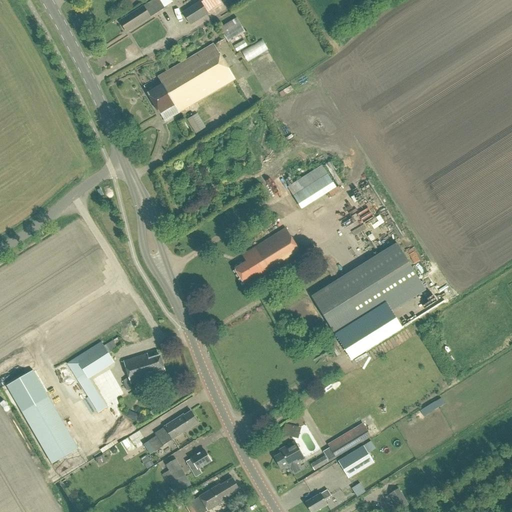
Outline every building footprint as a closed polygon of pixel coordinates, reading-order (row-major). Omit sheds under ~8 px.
[(127,32),(140,24),(162,10),(156,0),(154,0),(140,9),(133,13),(120,22),(127,32)] [(191,25),(209,13),(207,11),(204,6),(201,0),(182,12),(191,25)] [(228,43),(245,32),(237,19),(219,29),(228,43)] [(242,52),(248,62),(269,49),(263,39),(242,52)] [(245,40),(234,45),(238,51),(248,46),(245,40)] [(159,115),(164,122),(179,114),(235,80),(213,44),(157,78),(162,85),(147,94),(159,115)] [(188,120),(197,133),(207,127),(199,113),(188,120)] [(304,209),(340,188),(325,164),(290,185),(304,209)] [(264,279),(302,256),(285,229),(241,255),(246,262),(234,269),(244,286),(253,281),(254,283),(263,277),(264,279)] [(400,242),(312,297),(335,335),(424,280),(400,242)] [(107,407),(89,378),(108,366),(107,365),(113,361),(102,343),(67,364),(76,379),(98,413),(107,407)] [(148,359),(147,354),(123,361),(130,385),(156,377),(155,374),(164,371),(159,356),(148,359)] [(7,386),(19,407),(22,412),(52,464),(78,449),(48,397),(45,392),(33,371),(7,386)] [(442,398),(420,410),(424,416),(446,404),(442,398)] [(139,416),(128,411),(126,417),(137,422),(139,416)] [(198,423),(191,411),(184,415),(183,414),(153,433),(155,436),(145,442),(152,452),(198,423)] [(294,438),(297,427),(285,424),(282,435),(294,438)] [(331,448),(336,457),(371,436),(365,427),(331,448)] [(136,446),(144,441),(139,432),(130,437),(136,446)] [(300,470),(296,464),(304,459),(294,442),(280,450),(281,453),(274,457),(281,469),(289,465),(290,467),(291,467),(294,473),(300,470)] [(369,454),(364,446),(338,462),(349,479),(374,463),(369,454)] [(195,478),(202,474),(198,469),(211,461),(204,450),(191,458),(191,459),(186,462),(195,478)] [(314,470),(329,462),(325,456),(311,464),(314,470)] [(175,481),(185,474),(176,459),(166,465),(169,471),(162,475),(166,481),(173,477),(175,481)] [(144,465),(147,469),(154,465),(151,461),(144,465)] [(199,497),(207,511),(226,500),(225,499),(239,491),(232,478),(218,487),(218,485),(199,497)] [(360,484),(351,489),(356,498),(365,492),(360,484)] [(399,511),(408,505),(398,489),(389,494),(399,511)] [(329,496),(326,490),(305,502),(310,511),(315,511),(327,505),(323,500),(329,496)] [(195,511),(204,511),(207,511),(199,497),(190,503),(195,511)]
